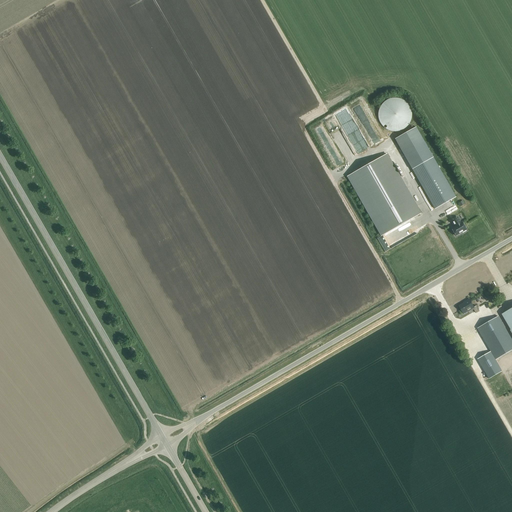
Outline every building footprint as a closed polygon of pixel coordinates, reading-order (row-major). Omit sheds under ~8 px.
[(398,98),(395,98),(392,98),(389,99),(386,100),(384,102),(382,104),(380,107),(379,109),(378,112),(378,115),(378,118),(379,121),(380,123),(382,126),(384,128),(386,129),(389,131),(392,131),(395,132),(398,131),(400,131),(403,129),(405,128),(408,126),(409,123),(410,121),(411,118),(411,115),(411,112),(410,109),(409,107),(408,104),(405,102),(403,100),(400,99),(398,98)] [(434,209),(455,197),(416,128),(395,140),(434,209)] [(348,176),(381,235),(420,213),(386,154),(348,176)] [(455,226),(451,228),(455,236),(462,232),(463,233),(466,231),(465,230),(466,229),(462,222),(461,223),(457,217),(451,220),(455,226)] [(476,313),(479,311),(476,306),(474,307),(469,299),(465,301),(466,302),(459,306),(463,314),(473,308),(476,313)] [(511,331),(511,308),(502,314),(511,331)] [(477,328),(491,352),(495,360),(511,349),(511,340),(498,316),(477,328)] [(502,371),(495,360),(491,352),(478,359),(489,379),(502,371)]
